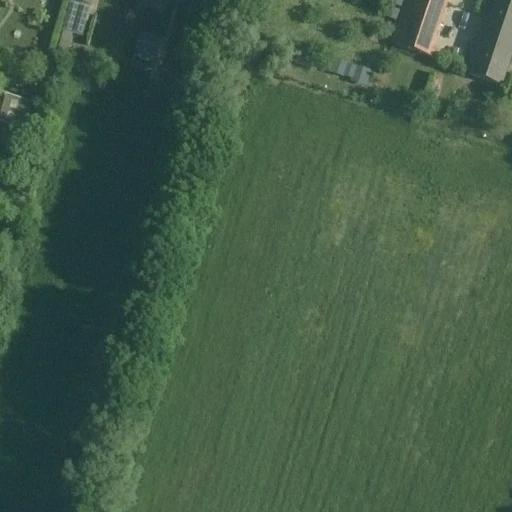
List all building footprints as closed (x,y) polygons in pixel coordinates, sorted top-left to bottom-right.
[(57,51),(68,54),(73,36),(82,38),(93,0),(74,0),(74,2),(70,1),(65,18),(67,18),(57,51)] [(401,0),(388,0),(387,5),(402,9),(404,1),(401,0)] [(444,0),(406,0),(392,44),(425,55),(444,0)] [(511,54),(511,0),(497,0),(491,17),(485,15),(479,34),(465,76),(501,88),(511,54)] [(388,8),(385,16),(397,20),(400,12),(388,8)] [(136,61),(152,65),(155,52),(139,48),(136,61)] [(299,51),(294,66),(310,71),(315,56),(299,51)] [(333,60),(329,74),(345,79),(349,65),(333,60)] [(355,67),(349,83),(366,88),(371,72),(355,67)] [(35,104),(6,96),(0,117),(0,123),(28,131),(35,104)]
